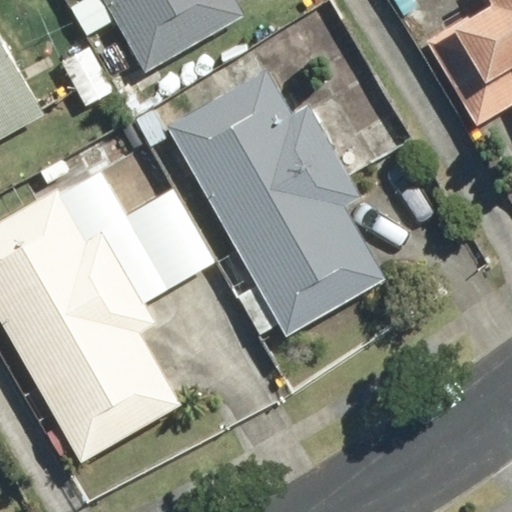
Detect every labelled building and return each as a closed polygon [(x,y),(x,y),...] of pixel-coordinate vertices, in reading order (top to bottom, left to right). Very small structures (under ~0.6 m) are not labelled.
[(114,0),(155,70),(254,14),(246,0),(114,0)] [(511,0),(492,0),(494,3),(436,38),(488,124),(511,109),(511,0)] [(4,9),(0,2),(0,150),(63,117),(4,9)] [(97,37),(62,57),(93,113),(128,93),(97,37)] [(276,68),(176,125),(297,335),(398,278),(355,205),(371,195),(318,102),(301,112),(276,68)] [(105,164),(0,224),(0,299),(94,461),(194,403),(152,331),(168,322),(156,301),(225,261),(182,187),(134,214),(105,164)]
